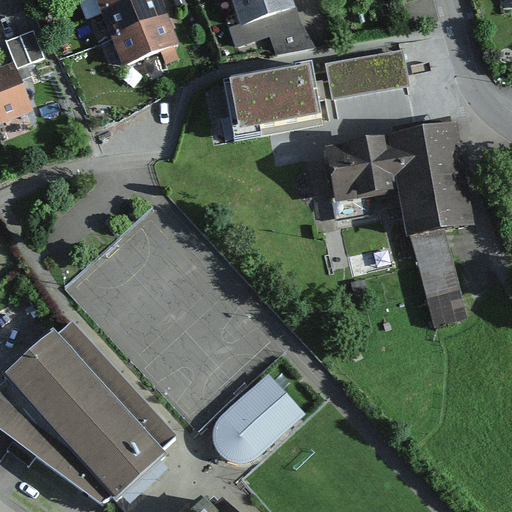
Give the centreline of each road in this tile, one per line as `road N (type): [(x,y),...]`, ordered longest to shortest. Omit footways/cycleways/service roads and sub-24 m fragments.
road 1 (residential): [(511,286),(476,193),(476,144),(494,117)]
road 2 (residential): [(0,199),(55,173),(124,161)]
road 3 (residential): [(445,0),(471,87),(494,117)]
